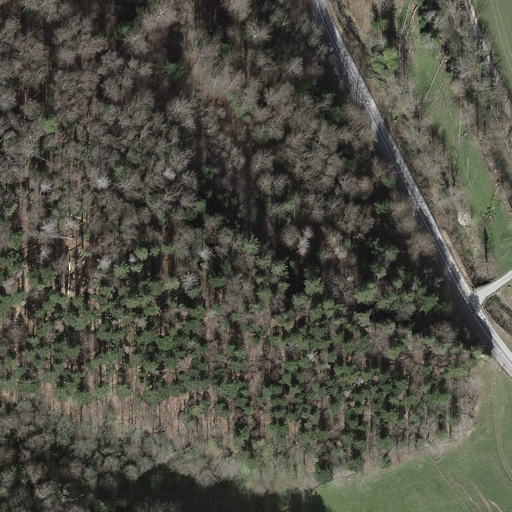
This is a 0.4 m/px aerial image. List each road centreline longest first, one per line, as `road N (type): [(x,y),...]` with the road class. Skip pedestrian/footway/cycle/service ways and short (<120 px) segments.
road 1 (secondary): [(316,0),(467,304),(511,366)]
road 2 (track): [(511,111),(465,0)]
